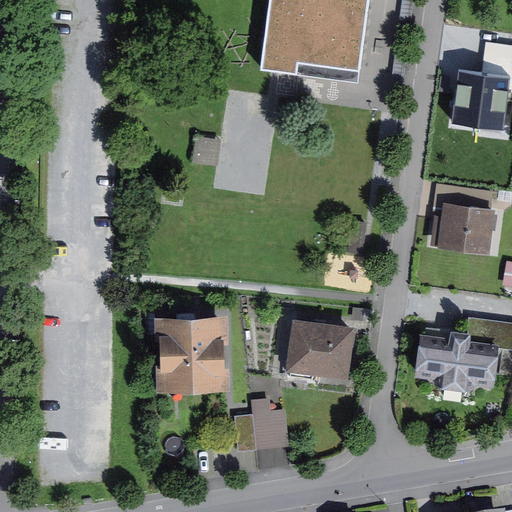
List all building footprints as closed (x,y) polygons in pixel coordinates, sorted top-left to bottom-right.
[(269,0),(260,66),(296,71),(298,60),(359,68),(367,0),(269,0)] [(482,75),(458,72),(451,122),(504,130),(510,90),(511,90),(511,47),(487,44),(482,75)] [(450,167),(448,182),(475,186),(477,170),(450,167)] [(468,211),(447,208),(443,240),(485,246),(490,208),(468,205),(468,211)] [(219,319),(163,320),(165,376),(180,376),(180,380),(220,380),(219,319)] [(426,336),(419,380),(501,392),(507,353),(511,353),(511,325),(468,319),(466,330),(454,328),(452,340),(426,336)] [(350,329),(297,322),(289,374),(312,378),(313,368),(344,373),(350,329)] [(252,413),(256,446),(286,443),(283,410),(270,411),(269,398),(251,399),(252,413)] [(252,413),(235,415),(238,447),(256,446),(252,413)]
